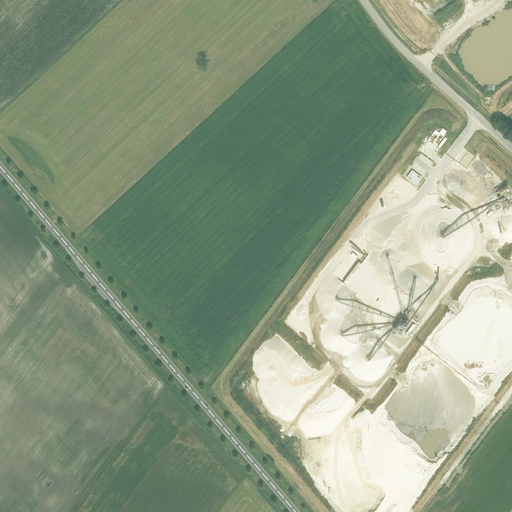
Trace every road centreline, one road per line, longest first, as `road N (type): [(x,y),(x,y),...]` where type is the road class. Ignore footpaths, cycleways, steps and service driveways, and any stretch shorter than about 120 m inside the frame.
road 1 (primary): [(295,511),(0,166)]
road 2 (unclassified): [(511,149),(407,55),(363,0)]
